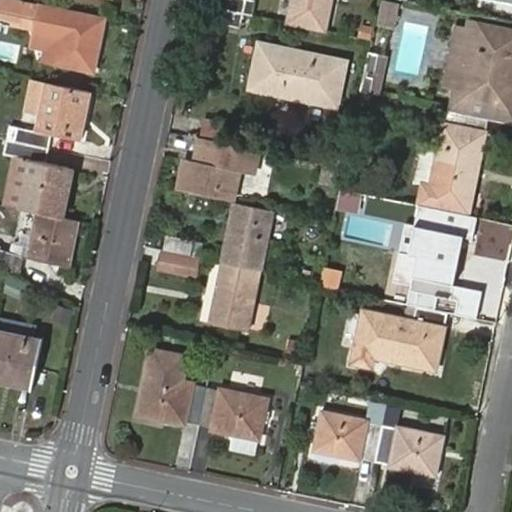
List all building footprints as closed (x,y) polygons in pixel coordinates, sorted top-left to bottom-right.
[(216,0),(215,8),(241,13),(245,0),(216,0)] [(292,0),(288,23),(326,31),(332,0),(292,0)] [(0,1),(0,3),(0,18),(23,23),(27,7),(0,1)] [(394,27),(399,5),(384,1),(379,24),(394,27)] [(37,7),(31,35),(57,41),(53,61),(92,71),(103,21),(37,7)] [(238,29),(241,13),(215,8),(212,24),(238,29)] [(454,111),(464,113),(488,118),(511,122),(511,30),(470,22),(468,29),(457,27),(445,85),(459,88),(454,111)] [(57,41),(31,35),(29,46),(45,49),(43,59),(53,61),(57,41)] [(259,42),(249,89),(338,107),(347,61),(259,42)] [(380,96),(388,57),(369,53),(361,92),(380,96)] [(40,113),(46,84),(31,81),(25,110),(40,113)] [(88,91),(47,82),(46,84),(40,113),(35,131),(9,125),(7,138),(47,147),(50,134),(77,141),(88,91)] [(454,111),(447,110),(445,123),(440,147),(432,187),(428,207),(469,215),(473,195),(476,177),(470,176),(472,168),(478,169),(485,133),(511,138),(511,122),(488,118),(454,111)] [(202,135),(226,137),(227,120),(204,118),(202,135)] [(47,147),(7,138),(3,154),(15,156),(30,160),(21,206),(33,210),(61,215),(71,169),(43,163),(47,147)] [(189,191),(211,140),(204,138),(200,160),(187,157),(180,187),(189,191)] [(211,140),(189,191),(234,200),(240,171),(255,174),(260,151),(211,140)] [(15,156),(4,203),(21,206),(30,160),(15,156)] [(345,169),(324,165),(321,182),(341,185),(345,169)] [(230,228),(223,262),(261,270),(274,210),(236,202),(232,220),(238,221),(236,229),(230,228)] [(411,290),(408,304),(418,306),(448,312),(451,298),(452,299),(459,261),(454,260),(455,252),(461,253),(465,234),(474,237),(478,217),(469,215),(428,207),(419,205),(416,224),(424,226),(415,268),(411,290)] [(75,219),(61,215),(33,210),(24,256),(64,266),(75,219)] [(167,245),(165,250),(192,256),(195,241),(170,236),(167,245)] [(0,267),(16,271),(19,254),(0,249),(0,267)] [(192,256),(165,250),(161,264),(189,270),(192,256)] [(261,270),(223,262),(216,296),(222,297),(220,305),(214,304),(211,322),(249,330),(254,305),(261,270)] [(304,270),(301,279),(315,282),(317,273),(304,270)] [(254,305),(249,330),(260,332),(265,308),(254,305)] [(445,327),(448,312),(418,306),(415,321),(364,310),(353,363),(373,367),(375,357),(437,370),(446,328),(445,327)] [(39,339),(0,331),(0,381),(29,387),(39,339)] [(151,353),(147,350),(135,408),(179,418),(180,415),(194,418),(203,385),(191,378),(166,372),(168,364),(151,353)] [(168,364),(185,373),(188,356),(152,350),(151,353),(168,364)] [(257,433),(260,420),(263,422),(268,398),(222,389),(203,385),(194,418),(209,421),(209,424),(257,433)] [(361,458),(376,461),(383,424),(368,421),(369,420),(365,419),(322,410),(314,450),(361,459),(361,458)] [(383,424),(376,461),(390,463),(390,466),(436,475),(444,435),(402,427),(398,426),(398,428),(383,424)] [(260,452),(261,439),(231,435),(229,448),(260,452)]
